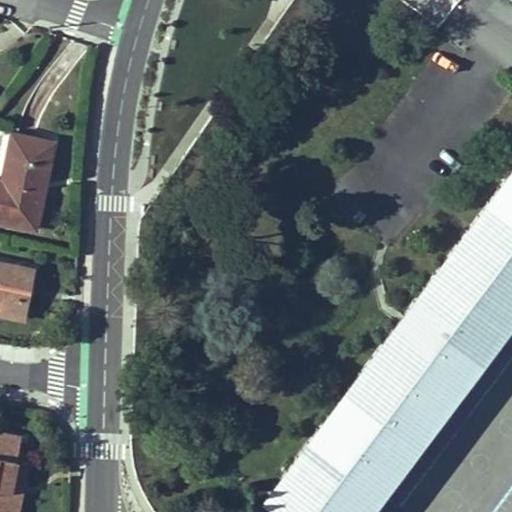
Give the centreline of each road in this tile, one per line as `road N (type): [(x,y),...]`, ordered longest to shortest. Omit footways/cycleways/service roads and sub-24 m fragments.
road 1 (tertiary): [(132,25),(111,180),(102,381)]
road 2 (tertiary): [(102,381),(99,511)]
